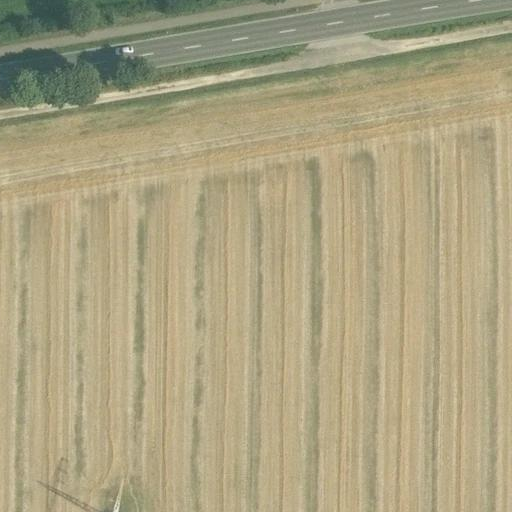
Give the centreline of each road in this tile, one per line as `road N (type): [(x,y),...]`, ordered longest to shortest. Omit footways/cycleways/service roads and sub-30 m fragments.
road 1 (track): [(0,115),(511,27)]
road 2 (secondary): [(482,0),(0,81)]
